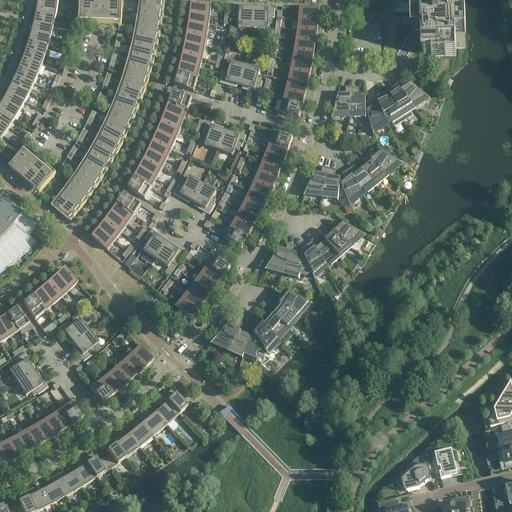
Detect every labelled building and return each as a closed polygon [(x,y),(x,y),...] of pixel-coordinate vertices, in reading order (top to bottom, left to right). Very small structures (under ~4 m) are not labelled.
[(58,2),(58,0),(38,0),(37,10),(38,10),(37,15),(56,18),(57,13),(58,8),(58,2)] [(118,21),(119,5),(111,5),(111,2),(92,1),(92,4),(84,3),(83,20),(91,20),(91,23),(110,24),(110,21),(118,21)] [(162,13),(163,9),(161,9),(161,4),(142,3),(141,9),(140,14),(160,17),(160,13),(162,13)] [(211,10),(211,6),(191,5),(190,15),(210,17),(211,10)] [(253,29),(254,9),(251,9),(251,7),(244,6),(244,9),(239,9),(239,17),(235,17),(235,22),(238,23),(238,29),(253,29)] [(268,18),(269,10),(263,10),(264,7),(257,7),(257,9),(254,9),(253,29),(268,30),(268,24),(272,24),(272,19),(268,18)] [(465,34),(465,7),(447,7),(447,8),(447,16),(438,16),(438,11),(433,11),(410,12),(410,32),(411,32),(411,31),(421,31),(421,55),(432,55),(432,58),(456,57),(455,49),(465,49),(465,34)] [(318,23),(320,11),(300,10),(299,21),(318,23)] [(161,25),(161,21),(159,21),(160,17),(140,14),(140,19),(139,25),(158,28),(159,25),(161,25)] [(55,22),(56,18),(37,15),(36,20),(35,20),(34,24),(54,28),(55,22)] [(208,28),(210,17),(190,15),(189,20),(189,25),(208,28)] [(317,34),(318,23),(299,21),(298,25),(297,31),(317,34)] [(52,33),(54,28),(34,24),(33,28),(34,29),(33,33),(51,38),(52,33)] [(159,32),(157,32),(158,28),(139,25),(138,31),(137,35),(156,39),(157,36),(159,36),(159,32)] [(207,39),(208,28),(189,25),(188,30),(187,35),(207,39)] [(316,44),(317,34),(297,31),(296,37),(296,41),(316,44)] [(50,42),(51,38),(33,33),(32,38),(31,38),(29,42),(48,48),(50,42)] [(155,43),(156,39),(137,35),(136,41),(135,46),(154,50),(155,47),(156,47),(157,43),(155,43)] [(205,49),(207,39),(187,35),(186,40),(185,45),(205,49)] [(314,55),(316,44),(296,41),(294,52),(314,55)] [(47,53),(48,48),(29,42),(28,46),(29,47),(28,51),(45,57),(47,53)] [(204,53),(205,49),(185,45),(184,51),(183,55),(202,60),(204,53)] [(153,54),(154,50),(135,46),(133,51),(132,56),(151,61),(152,58),(154,58),(155,54),(153,54)] [(44,62),(45,57),(28,51),(26,56),(25,56),(23,60),(42,67),(44,62)] [(312,66),(314,55),(294,52),(292,62),(312,66)] [(201,67),(202,60),(183,55),(182,60),(180,65),(200,70),(201,67)] [(150,65),(151,61),(132,56),(130,63),(129,67),(148,72),(149,68),(151,69),(152,65),(150,65)] [(40,71),(42,67),(23,60),(22,64),(23,65),(21,69),(38,76),(40,71)] [(310,76),(312,66),(292,62),(291,68),(290,72),(310,76)] [(240,87),(245,67),(231,63),(229,69),(226,68),(224,73),(228,74),(226,83),(231,84),(230,86),(236,88),(237,86),(240,87)] [(198,77),(200,70),(180,65),(179,71),(178,75),(197,81),(198,77)] [(147,76),(148,72),(129,67),(128,73),(126,77),(145,83),(146,79),(148,80),(149,76),(147,76)] [(260,83),(262,78),(258,77),(260,71),(245,67),(240,87),(243,87),(242,90),(249,91),(249,89),(254,90),(257,82),(260,83)] [(36,81),(38,76),(21,69),(19,73),(18,73),(16,77),(34,85),(36,81)] [(308,87),(310,76),(290,72),(288,82),(308,87)] [(195,88),(197,81),(178,75),(175,87),(194,93),(195,88)] [(32,90),(34,85),(16,77),(14,81),(15,82),(13,86),(30,94),(32,90)] [(144,86),(145,83),(126,77),(125,82),(123,87),(141,93),(143,90),(144,90),(146,87),(144,86)] [(305,97),(308,87),(288,82),(286,92),(305,97)] [(428,100),(416,89),(410,82),(409,83),(411,84),(405,88),(401,83),(401,84),(397,87),(396,88),(414,109),(415,109),(414,109),(418,106),(419,106),(428,100)] [(28,99),(30,94),(13,86),(11,91),(10,90),(8,94),(25,103),(28,99)] [(140,97),(141,93),(123,87),(121,92),(119,97),(138,104),(139,100),(141,101),(142,97),(140,97)] [(414,109),(396,88),(392,91),(391,91),(395,96),(390,99),(391,101),(402,119),(405,116),(406,117),(406,116),(415,110),(415,109),(414,109)] [(349,118),(352,90),(351,90),(346,90),(346,89),(345,95),(338,95),(339,93),(338,93),(333,118),(343,117),(344,117),(344,118),(344,117),(349,117),(349,118)] [(366,119),(365,95),(364,95),(365,98),(358,96),(359,90),(358,90),(358,91),(353,90),(352,90),(349,118),(350,118),(350,117),(355,118),(354,119),(365,119),(366,119)] [(302,108),(305,97),(286,92),(283,102),(302,108)] [(190,105),(192,100),(173,93),(169,105),(188,111),(190,105)] [(25,103),(8,94),(6,98),(7,99),(4,103),(20,112),(23,108),(25,103)] [(136,107),(138,104),(119,97),(117,103),(115,107),(134,114),(135,111),(137,112),(138,108),(136,107)] [(402,119),(391,101),(390,99),(384,103),(382,97),(381,97),(381,98),(377,100),(376,100),(387,125),(392,122),(393,124),(397,121),(397,122),(398,121),(398,122),(398,121),(402,119)] [(387,125),(376,100),(375,101),(371,103),(371,102),(370,103),(372,108),(367,112),(366,111),(373,134),(382,128),(383,128),(387,125)] [(299,120),(302,108),(283,102),(282,106),(280,114),(299,120)] [(20,112),(4,103),(2,107),(1,106),(0,107),(0,111),(2,112),(15,121),(18,116),(20,112)] [(186,115),(188,111),(169,105),(167,109),(165,114),(184,122),(186,115)] [(132,118),(134,114),(115,107),(114,109),(111,117),(129,125),(131,121),(132,122),(134,118),(132,118)] [(15,121),(2,112),(0,111),(0,122),(10,129),(12,125),(15,121)] [(180,132),(184,122),(165,114),(163,119),(161,124),(180,132)] [(128,128),(129,125),(111,117),(109,121),(107,126),(124,135),(126,131),(128,132),(129,129),(128,128)] [(10,129),(0,122),(0,134),(2,136),(4,137),(7,133),(10,129)] [(176,141),(180,132),(161,124),(159,129),(157,133),(176,141)] [(123,138),(124,135),(107,126),(102,136),(119,145),(121,141),(123,142),(124,139),(123,138)] [(219,151),(226,133),(223,132),(223,129),(217,127),(216,129),(211,128),(209,136),(205,134),(203,140),(207,141),(205,146),(219,151)] [(237,146),(240,138),(235,136),(235,134),(229,131),(229,134),(226,133),(219,151),(233,156),(235,151),(238,152),(240,147),(237,146)] [(173,148),(176,141),(157,133),(155,138),(153,143),(171,151),(173,148)] [(289,151),(293,139),(274,133),(272,139),(270,144),(289,151)] [(118,148),(119,145),(102,136),(99,142),(97,145),(114,155),(116,151),(118,152),(119,149),(118,148)] [(170,155),(171,151),(153,143),(151,147),(149,152),(167,161),(170,155)] [(285,161),(289,151),(270,144),(269,148),(266,154),(285,161)] [(112,158),(114,155),(97,145),(94,150),(92,154),(109,164),(110,161),(112,162),(114,159),(112,158)] [(400,165),(380,150),(380,151),(381,152),(376,156),(372,152),(371,153),(372,153),(368,157),(388,177),(388,176),(391,173),(392,173),(392,172),(400,165)] [(165,164),(167,161),(149,152),(146,157),(144,161),(162,171),(165,164)] [(109,164),(92,154),(86,164),(103,174),(105,171),(106,172),(108,169),(107,168),(109,164)] [(281,171),(285,161),(266,154),(262,164),(281,171)] [(50,178),(44,173),(46,170),(31,158),(29,160),(23,155),(13,168),(19,173),(17,175),(31,187),(33,185),(39,190),(50,178)] [(388,177),(368,157),(367,158),(364,161),(363,161),(363,162),(367,166),(362,170),(364,171),(377,187),(380,185),(381,184),(380,184),(389,177),(388,176),(388,177)] [(157,180),(162,171),(144,161),(139,171),(157,180)] [(103,174),(86,164),(83,168),(80,173),(97,183),(99,180),(100,181),(102,178),(101,177),(103,174)] [(277,181),(281,171),(262,164),(258,173),(277,181)] [(377,187),(364,171),(362,170),(358,174),(354,168),(354,169),(350,172),(349,172),(363,196),(367,192),(368,194),(373,191),(373,190),(377,187)] [(322,198),(329,170),(328,170),(328,171),(323,169),(322,169),(321,175),(314,174),(315,172),(314,172),(305,196),(306,196),(306,195),(316,196),(316,197),(317,197),(317,196),(322,197),(321,198),(322,198)] [(341,185),(340,185),(341,178),(340,178),(334,178),(335,172),(334,171),(334,172),(329,171),(329,170),(322,198),(322,197),(327,198),(327,200),(338,201),(337,201),(338,201),(338,198),(347,199),(341,185)] [(157,180),(139,171),(134,180),(151,190),(155,183),(157,180)] [(363,196),(349,172),(348,173),(344,175),(343,175),(346,181),(341,185),(347,199),(350,206),(351,206),(359,199),(363,196)] [(97,183),(80,173),(76,178),(74,181),(90,193),(92,190),(94,191),(96,187),(95,186),(97,183)] [(272,191),(277,181),(258,173),(254,183),(272,191)] [(193,203),(203,186),(190,178),(187,184),(184,182),(181,186),(184,188),(180,196),(185,198),(183,200),(189,204),(190,201),(193,203)] [(148,195),(151,190),(134,180),(128,190),(145,200),(148,195)] [(90,193),(74,181),(68,190),(84,202),(86,199),(88,200),(90,197),(88,196),(90,193)] [(268,201),(272,191),(254,183),(250,192),(268,201)] [(213,198),(216,193),(203,186),(193,203),(196,205),(194,207),(200,210),(201,208),(206,211),(210,203),(213,205),(216,200),(213,198)] [(84,202),(68,190),(62,198),(77,211),(79,208),(81,209),(83,206),(82,205),(84,202)] [(267,203),(268,201),(250,192),(245,202),(263,211),(267,203)] [(141,206),(126,197),(124,195),(118,205),(134,217),(138,211),(141,206)] [(77,211),(62,198),(58,203),(55,207),(70,220),(72,216),(74,218),(76,215),(75,213),(77,211)] [(258,220),(263,211),(245,202),(241,211),(258,220)] [(29,238),(33,232),(37,225),(0,203),(0,273),(4,271),(9,267),(12,265),(16,262),(20,258),(24,254),(27,251),(30,247),(34,243),(35,244),(35,243),(29,238)] [(134,217),(118,205),(115,210),(112,214),(128,225),(134,217)] [(253,230),(258,220),(241,211),(236,220),(253,230)] [(128,225),(112,214),(109,218),(105,222),(106,223),(121,234),(128,225)] [(253,230),(236,220),(231,229),(248,239),(249,237),(253,230)] [(121,234),(106,223),(105,222),(102,226),(99,230),(115,243),(121,234)] [(363,237),(358,233),(342,222),(342,223),(344,224),(339,228),(334,224),(333,225),(334,225),(331,229),(330,229),(351,248),(351,247),(354,244),(355,244),(363,237)] [(245,244),(248,239),(231,229),(228,233),(225,240),(242,250),(245,244)] [(351,248),(330,229),(329,230),(326,234),(326,233),(325,234),(330,238),(325,242),(326,244),(340,259),(343,256),(344,257),(344,256),(352,249),(351,248)] [(115,243),(99,230),(92,239),(108,252),(112,246),(115,243)] [(156,260),(167,244),(165,242),(166,240),(161,237),(159,239),(155,236),(150,243),(147,241),(144,245),(147,247),(144,252),(156,260)] [(340,259),(326,244),(325,242),(320,246),(317,241),(316,242),(317,242),(312,245),(327,268),(331,265),(332,266),(336,263),(337,263),(337,262),(340,259)] [(175,259),(180,252),(175,249),(176,247),(171,244),(170,246),(167,244),(156,260),(168,269),(172,264),(175,266),(178,262),(175,259)] [(283,274),(294,248),(293,248),(288,246),(288,245),(285,251),(279,249),(280,247),(267,270),(268,270),(278,272),(278,273),(279,272),(283,273),(283,274)] [(327,268),(312,245),(311,245),(311,246),(307,248),(306,248),(310,254),(305,258),(303,256),(312,275),(314,279),(315,279),(314,279),(322,272),(323,272),(323,271),(327,268)] [(312,275),(303,256),(304,259),(303,259),(298,256),(300,250),(299,250),(294,248),(283,274),(284,274),(288,275),(288,277),(298,279),(298,280),(299,280),(299,277),(307,279),(307,277),(312,275)] [(224,278),(231,267),(214,257),(207,267),(224,278)] [(224,278),(207,267),(201,275),(218,287),(224,278)] [(77,284),(64,271),(63,270),(55,278),(69,292),(74,287),(77,284)] [(152,272),(147,276),(152,284),(157,280),(152,272)] [(218,287),(201,275),(195,284),(211,295),(218,287)] [(69,292),(55,278),(48,284),(48,285),(61,300),(69,292)] [(61,300),(48,285),(48,284),(44,288),(40,291),(53,307),(61,300)] [(211,295),(195,284),(189,292),(205,304),(211,295)] [(53,307),(40,291),(32,298),(44,313),(53,307)] [(205,304),(189,292),(182,300),(198,312),(205,304)] [(302,314),(309,306),(309,305),(287,294),(286,295),(289,296),(284,301),(279,297),(278,298),(279,298),(276,303),(276,302),(275,303),(299,318),(302,314),(303,314),(302,314)] [(44,313),(32,298),(22,305),(35,321),(40,317),(44,313)] [(198,312),(182,300),(175,308),(191,321),(198,312)] [(299,318),(275,303),(275,304),(273,308),(272,308),(277,312),(273,316),(274,318),(290,331),(293,328),(293,327),(301,319),(299,318)] [(29,325),(18,312),(17,309),(7,316),(18,333),(23,329),(29,325)] [(18,333),(7,316),(0,320),(0,324),(9,339),(18,333)] [(290,331),(274,318),(273,316),(269,321),(264,316),(264,317),(264,318),(261,321),(260,321),(278,342),(282,338),(283,339),(287,335),(288,335),(287,334),(290,331)] [(73,345),(89,333),(79,321),(75,325),(72,322),(68,325),(70,328),(64,334),(67,338),(65,339),(69,344),(71,343),(73,345)] [(278,342),(260,321),(259,322),(260,322),(256,325),(255,325),(259,330),(255,335),(253,333),(253,334),(257,339),(254,341),(257,356),(264,350),(267,354),(268,354),(274,346),(275,346),(278,342)] [(228,351),(243,327),(242,326),(242,327),(238,324),(237,323),(234,329),(228,326),(229,324),(213,344),(214,344),(223,348),(223,349),(224,349),(224,348),(228,350),(228,351)] [(9,339),(0,324),(0,344),(0,345),(9,339)] [(257,356),(254,341),(251,340),(252,338),(245,335),(248,330),(248,329),(247,330),(243,327),(228,351),(229,351),(233,353),(233,354),(234,353),(242,358),(242,359),(243,359),(256,365),(258,365),(257,356)] [(93,348),(98,345),(89,333),(73,345),(75,348),(73,349),(77,354),(79,353),(82,357),(89,352),(91,355),(95,351),(93,348)] [(153,362),(139,348),(131,355),(145,370),(153,362)] [(145,370),(131,355),(123,362),(137,377),(145,370)] [(34,374),(32,371),(34,370),(31,365),(29,366),(26,361),(18,366),(16,363),(12,366),(14,369),(9,373),(17,385),(34,374)] [(137,377),(123,362),(116,369),(129,384),(137,377)] [(129,384),(116,369),(108,376),(120,391),(129,384)] [(42,386),(39,382),(41,380),(38,375),(36,377),(34,374),(17,385),(26,397),(31,394),(33,397),(37,394),(35,391),(42,386)] [(120,391),(108,376),(100,383),(112,398),(120,391)] [(112,398),(100,383),(90,390),(102,406),(112,398)] [(490,428),(508,424),(507,421),(510,420),(511,419),(511,416),(511,387),(511,383),(488,420),(490,428)] [(180,415),(193,403),(183,393),(178,398),(171,391),(164,398),(180,415)] [(180,415),(164,398),(156,405),(160,409),(155,414),(158,417),(167,427),(179,416),(180,415)] [(83,420),(71,404),(61,411),(72,427),(83,420)] [(72,427),(61,411),(53,416),(63,433),(72,427)] [(167,427),(158,417),(155,414),(150,418),(146,414),(138,420),(153,438),(154,438),(167,427)] [(63,433),(53,416),(44,422),(54,439),(63,433)] [(153,438),(138,420),(130,427),(134,431),(129,436),(131,439),(139,449),(152,439),(153,438)] [(54,439),(44,422),(35,427),(45,444),(54,439)] [(502,451),(511,448),(511,424),(506,426),(501,427),(503,437),(502,437),(505,450),(502,451)] [(45,444),(35,427),(26,432),(36,450),(45,444)] [(36,450),(26,432),(17,437),(26,455),(36,450)] [(139,449),(131,439),(129,436),(123,440),(120,435),(111,441),(125,460),(126,459),(139,449)] [(26,455),(17,437),(7,442),(17,460),(26,455)] [(125,460),(111,441),(103,447),(109,455),(103,459),(111,470),(124,460),(125,460)] [(17,460),(7,442),(0,445),(0,450),(7,465),(17,460)] [(511,448),(502,451),(505,464),(504,464),(506,470),(511,468),(511,448)] [(461,473),(458,463),(454,464),(454,461),(452,454),(451,452),(438,456),(440,461),(431,463),(432,465),(433,470),(434,472),(435,480),(440,478),(441,481),(451,479),(451,476),(461,473)] [(111,470),(103,459),(98,463),(92,455),(83,460),(96,480),(97,479),(111,470)] [(96,480),(83,460),(75,466),(78,471),(72,474),(74,478),(81,489),(95,480),(96,480)] [(430,476),(434,472),(433,470),(432,465),(416,469),(401,481),(404,493),(420,489),(431,480),(430,476)] [(81,489),(74,478),(72,474),(66,478),(63,473),(55,478),(66,498),(67,498),(81,489)] [(66,498),(55,478),(46,483),(49,488),(43,491),(45,495),(51,507),(65,498),(66,498)] [(40,511),(51,507),(45,495),(43,491),(36,494),(34,489),(25,494),(33,511),(40,511)] [(33,511),(25,494),(16,498),(20,507),(14,510),(14,511),(33,511)] [(443,507),(443,511),(464,511),(465,509),(470,508),(469,497),(455,500),(455,506),(443,507)] [(399,507),(397,502),(398,501),(378,506),(379,506),(380,511),(382,511),(385,511),(407,511),(407,509),(400,511),(399,507)]
